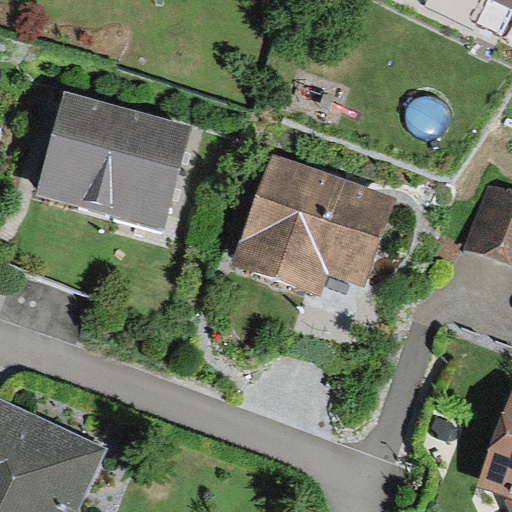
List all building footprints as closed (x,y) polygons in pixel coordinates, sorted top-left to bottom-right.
[(509,0),(474,0),(504,13),(509,0)] [(181,132),(57,95),(25,201),(149,239),(181,132)] [(390,200),(264,156),(227,261),(353,305),(390,200)] [(511,190),(485,183),(465,254),(511,266),(511,190)] [(511,511),(511,395),(509,395),(471,499),(509,511),(511,511)] [(71,511),(97,454),(0,411),(0,511),(71,511)]
